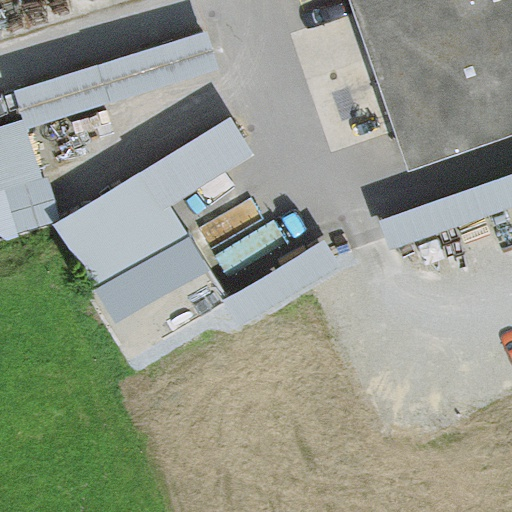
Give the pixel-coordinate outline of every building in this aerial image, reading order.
[(511,0),(354,0),(408,155),(511,119),(511,0)] [(210,17),(16,77),(27,113),(221,53),(210,17)] [(231,103),(139,161),(162,197),(170,192),(253,140),(231,103)] [(25,110),(0,117),(0,181),(5,180),(42,169),(25,110)] [(139,161),(53,213),(100,289),(96,292),(136,356),(228,299),(224,292),(230,288),(170,192),(162,197),(139,161)] [(511,162),(380,207),(390,236),(511,194),(511,162)] [(0,181),(0,227),(8,234),(19,232),(5,180),(0,181)] [(230,288),(224,292),(228,299),(241,319),(342,254),(325,227),(230,288)]
